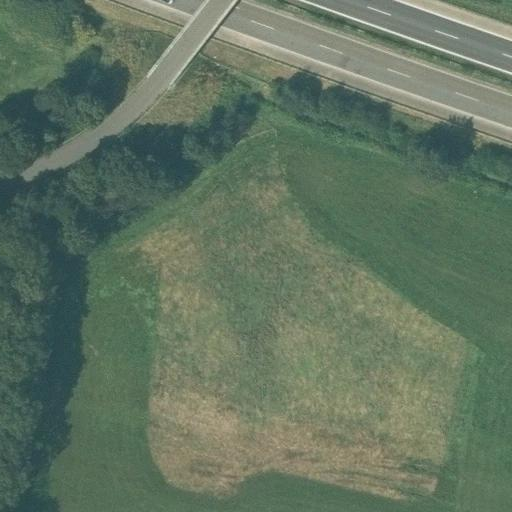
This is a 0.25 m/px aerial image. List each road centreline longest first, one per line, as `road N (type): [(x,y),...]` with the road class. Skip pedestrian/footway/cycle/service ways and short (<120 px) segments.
road 1 (motorway): [(147,0),(511,126)]
road 2 (unclassified): [(0,173),(54,160),(126,111),(220,0)]
road 3 (motorway): [(511,51),(362,0)]
